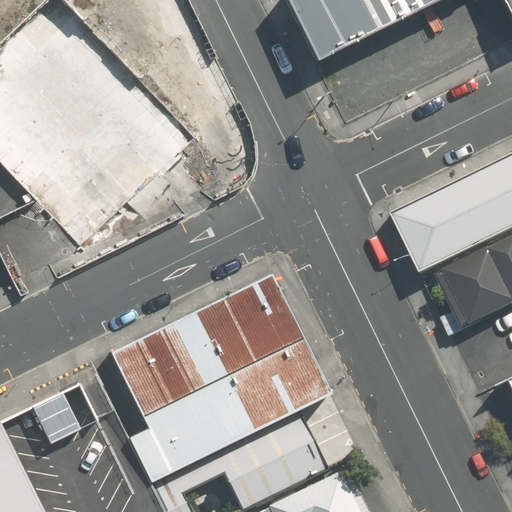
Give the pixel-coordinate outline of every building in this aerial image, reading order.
[(286,0),(316,59),(434,0),(286,0)] [(511,0),(497,0),(511,30),(511,0)] [(511,229),(511,151),(387,211),(418,275),(441,263),(511,229)] [(511,229),(441,263),(469,321),(511,300),(511,229)] [(268,272),(108,351),(145,425),(124,435),(146,478),(297,405),(327,390),(268,272)] [(160,511),(158,507),(146,478),(124,435),(91,364),(80,369),(0,407),(0,511),(160,511)] [(327,466),(297,405),(146,478),(158,507),(168,503),(172,511),(234,511),(250,505),(327,466)] [(368,511),(346,467),(340,470),(338,467),(265,503),(267,507),(256,511),(368,511)]
